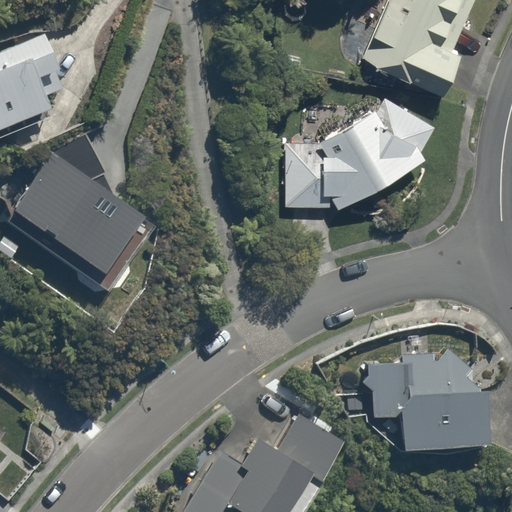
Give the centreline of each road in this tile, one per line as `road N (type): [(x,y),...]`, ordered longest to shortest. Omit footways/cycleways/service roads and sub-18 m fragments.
road 1 (residential): [(502,235),(410,257),(245,339),(106,459),(65,511)]
road 2 (residential): [(502,235),(497,169),(511,97)]
